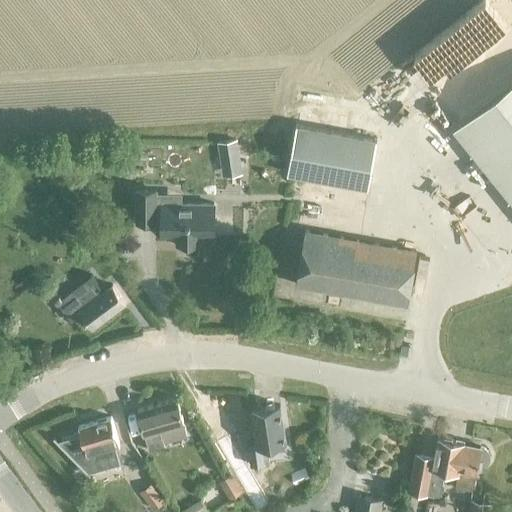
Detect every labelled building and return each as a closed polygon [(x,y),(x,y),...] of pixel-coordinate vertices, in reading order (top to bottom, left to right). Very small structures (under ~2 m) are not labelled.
[(511,79),(453,127),(511,200),(511,79)] [(368,188),(377,140),(296,125),(286,173),(368,188)] [(218,160),(238,157),(235,141),(216,143),(218,160)] [(213,236),(213,203),(155,202),(155,190),(136,189),(135,220),(154,220),(154,219),(160,219),(160,235),(176,236),(176,242),(198,242),(198,236),(213,236)] [(403,302),(413,250),(304,231),(295,282),(403,302)] [(92,274),(55,303),(70,320),(80,313),(91,327),(125,305),(111,285),(105,290),(92,274)] [(175,399),(136,409),(146,449),(162,445),(161,442),(184,435),(181,423),(175,399)] [(254,446),(246,447),(249,466),(263,464),(269,463),(266,444),(284,442),(279,406),(275,406),(271,403),(264,404),(261,408),(249,410),(254,446)] [(79,434),(59,441),(89,472),(120,462),(115,447),(118,446),(109,417),(76,427),(79,434)] [(415,450),(414,454),(407,489),(439,495),(443,470),(457,473),(454,485),(472,488),(475,470),(479,467),(483,465),(487,461),(488,456),(486,450),(482,447),(478,446),(477,449),(462,446),(463,443),(452,441),(448,436),(443,435),(439,438),(437,438),(434,454),(415,450)] [(241,484),(251,477),(235,451),(224,457),(241,484)] [(219,481),(229,499),(240,493),(230,475),(219,481)] [(150,509),(160,502),(148,485),(138,492),(150,509)] [(379,511),(381,499),(358,495),(354,511),(379,511)] [(200,499),(179,511),(200,511),(206,509),(200,499)] [(489,511),(491,504),(470,500),(468,511),(489,511)]
